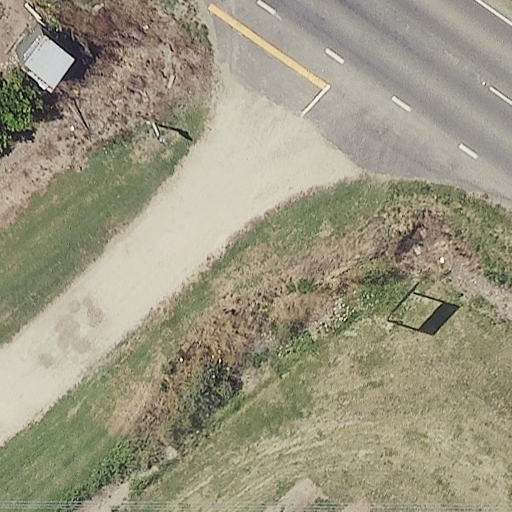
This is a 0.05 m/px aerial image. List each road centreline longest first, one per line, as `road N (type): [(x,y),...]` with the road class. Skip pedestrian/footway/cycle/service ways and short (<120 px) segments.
road 1 (unclassified): [(407,28),(0,383)]
road 2 (primary): [(511,100),(407,28)]
